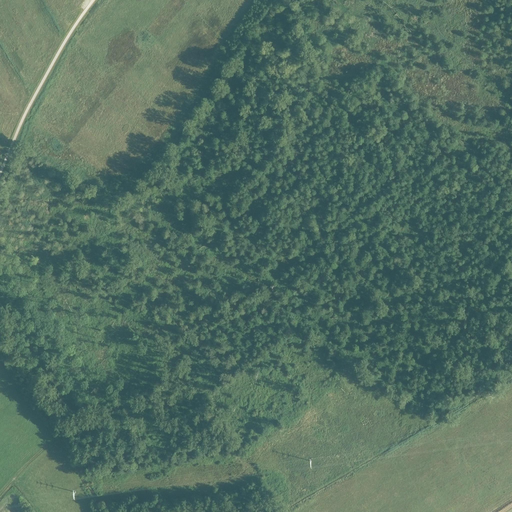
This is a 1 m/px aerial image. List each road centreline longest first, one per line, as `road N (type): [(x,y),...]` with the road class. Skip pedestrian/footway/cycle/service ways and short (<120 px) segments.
road 1 (track): [(0,496),(35,456),(90,420),(197,401),(244,457)]
road 2 (unclassified): [(0,174),(29,105),(92,0)]
